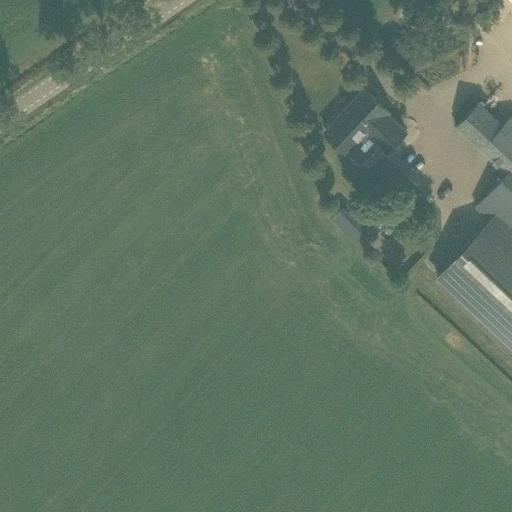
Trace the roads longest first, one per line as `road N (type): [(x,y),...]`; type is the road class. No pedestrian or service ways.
road 1 (unclassified): [(0,123),(181,0)]
road 2 (unknown): [(298,0),(421,117)]
